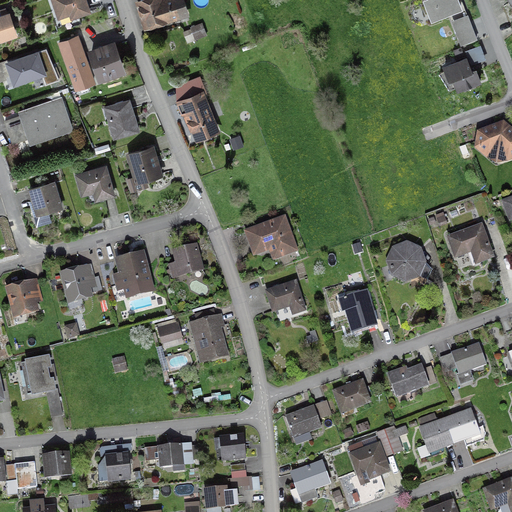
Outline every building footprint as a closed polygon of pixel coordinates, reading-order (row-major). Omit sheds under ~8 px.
[(52,0),(58,18),(74,13),(76,17),(88,13),(83,0),(52,0)] [(160,0),(142,0),(139,1),(147,26),(184,14),(179,0),(170,0),(166,0),(167,1),(162,3),(160,0)] [(458,6),(455,0),(422,0),(429,17),(458,6)] [(0,30),(13,25),(7,10),(0,12),(0,30)] [(466,15),(450,21),(459,45),(475,38),(466,15)] [(195,39),(206,34),(202,24),(191,29),(191,31),(184,34),(187,42),(195,39)] [(102,50),(102,49),(91,52),(100,77),(120,70),(112,47),(102,50)] [(484,60),(479,47),(466,52),(471,64),(484,60)] [(45,74),(37,55),(7,67),(15,86),(45,74)] [(470,72),(466,60),(443,68),(449,82),(453,80),(457,90),(479,82),(474,71),(470,72)] [(215,132),(200,94),(182,101),(192,124),(191,124),(197,139),(215,132)] [(60,100),(18,115),(29,147),(71,133),(60,100)] [(128,101),(104,108),(113,138),(137,131),(135,123),(132,124),(131,120),(134,119),(128,101)] [(487,155),(498,151),(507,158),(511,156),(511,135),(502,127),(480,135),(478,147),(487,155)] [(131,191),(146,187),(144,179),(160,175),(152,148),(128,156),(134,178),(127,180),(131,191)] [(113,195),(104,167),(76,176),(82,195),(99,190),(101,198),(113,195)] [(32,200),(36,199),(41,214),(60,208),(52,183),(29,190),(32,200)] [(511,219),(511,198),(502,202),(509,221),(511,219)] [(274,258),(294,250),(283,220),(246,233),(254,254),(270,248),(274,258)] [(481,263),(481,262),(492,258),(480,226),(447,238),(455,258),(467,253),(471,264),(474,266),(481,263)] [(426,280),(430,272),(406,245),(393,250),(388,262),(392,275),(405,280),(417,276),(426,280)] [(179,275),(179,274),(201,268),(195,247),(184,250),(184,248),(172,251),(179,275)] [(130,259),(129,257),(117,261),(120,274),(113,276),(117,291),(122,290),(124,287),(136,284),(138,293),(150,289),(148,282),(149,282),(142,256),(130,259)] [(79,299),(89,296),(82,270),(62,275),(69,299),(78,296),(79,299)] [(290,306),(292,314),(304,310),(294,283),(279,288),(279,287),(273,289),(273,290),(266,292),(273,312),(290,306)] [(24,311),(24,314),(35,311),(28,284),(8,290),(14,313),(24,311)] [(352,332),(367,328),(376,325),(366,292),(342,299),(352,332)] [(203,349),(197,351),(200,362),(225,355),(213,312),(199,315),(201,323),(192,325),(195,335),(198,343),(201,342),(203,349)] [(75,325),(65,327),(68,338),(77,336),(75,325)] [(180,337),(176,325),(158,330),(161,342),(180,337)] [(464,350),(458,351),(439,358),(444,372),(456,368),(458,375),(457,376),(460,385),(472,380),(468,371),(486,365),(479,347),(466,352),(465,351),(464,351),(464,350)] [(47,359),(26,363),(32,394),(53,390),(51,382),(55,381),(52,366),(49,367),(47,359)] [(402,373),(401,370),(388,375),(395,394),(407,390),(408,393),(436,383),(431,369),(422,372),(420,366),(402,373)] [(362,382),(333,392),(340,411),(353,406),(354,409),(369,403),(362,382)] [(62,415),(57,391),(46,393),(51,417),(62,415)] [(313,407),(285,417),(293,438),(321,428),(313,407)] [(443,447),(453,443),(463,440),(465,447),(483,441),(485,434),(482,427),(476,429),(474,422),(470,411),(463,414),(463,413),(457,415),(457,416),(445,420),(432,425),(426,427),(427,427),(420,430),(424,440),(427,448),(442,443),(443,447)] [(402,450),(395,431),(378,437),(385,456),(392,453),(402,450)] [(241,436),(222,438),(224,460),(243,459),(241,436)] [(146,461),(159,459),(160,465),(173,463),(174,471),(183,470),(180,445),(158,447),(158,448),(145,449),(146,461)] [(348,448),(350,455),(361,484),(378,477),(378,476),(388,472),(378,445),(363,451),(363,450),(357,452),(355,446),(348,448)] [(191,461),(198,460),(196,446),(189,447),(191,461)] [(99,482),(130,479),(127,454),(110,456),(109,449),(99,451),(100,457),(108,456),(109,466),(97,468),(99,482)] [(68,472),(66,454),(44,457),(46,474),(68,472)] [(34,463),(14,465),(17,490),(37,488),(34,463)] [(313,499),(310,491),(328,484),(321,463),(291,474),(301,503),(313,499)] [(6,482),(7,496),(17,495),(17,490),(14,465),(5,466),(7,482),(6,482)] [(230,467),(230,474),(245,472),(244,465),(230,467)] [(243,478),(245,491),(252,491),(250,478),(243,478)] [(491,488),(484,490),(491,509),(508,503),(511,511),(511,510),(511,480),(496,486),(496,485),(491,487),(491,488)] [(217,490),(205,491),(207,511),(220,511),(220,508),(226,507),(224,490),(217,490)] [(29,502),(30,510),(22,511),(54,511),(54,507),(39,509),(38,502),(29,502)] [(430,510),(425,511),(455,511),(452,503),(436,508),(430,510)]
